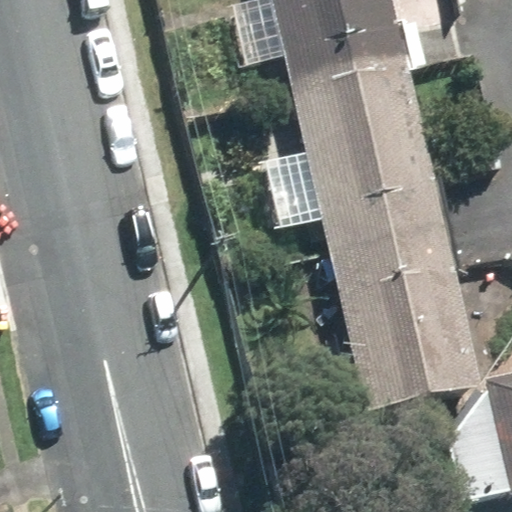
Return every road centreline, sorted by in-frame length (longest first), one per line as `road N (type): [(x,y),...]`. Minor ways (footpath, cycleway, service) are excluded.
road 1 (residential): [(124,511),(64,255)]
road 2 (residential): [(64,255),(5,0)]
road 3 (residential): [(482,0),(511,117)]
